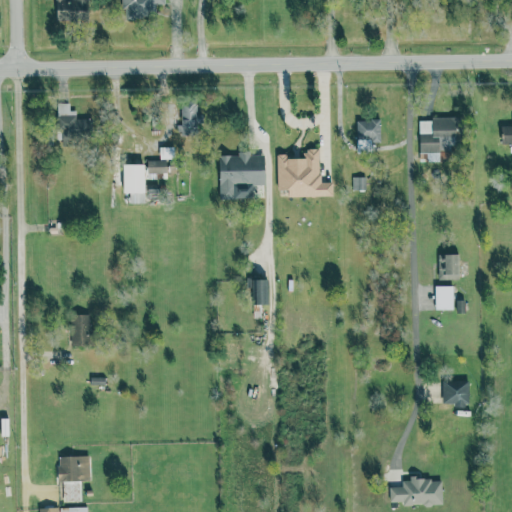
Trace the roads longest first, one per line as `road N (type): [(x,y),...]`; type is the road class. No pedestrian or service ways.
road 1 (residential): [(0,61),(511,61)]
road 2 (residential): [(18,61),(24,511)]
road 3 (residential): [(408,64),(421,511)]
